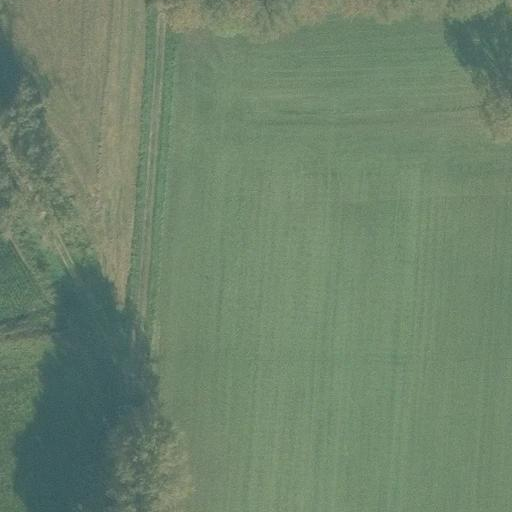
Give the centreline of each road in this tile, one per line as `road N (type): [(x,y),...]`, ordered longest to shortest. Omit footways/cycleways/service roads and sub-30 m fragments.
road 1 (track): [(165,0),(132,387)]
road 2 (track): [(0,152),(132,387)]
road 3 (track): [(132,387),(124,511)]
